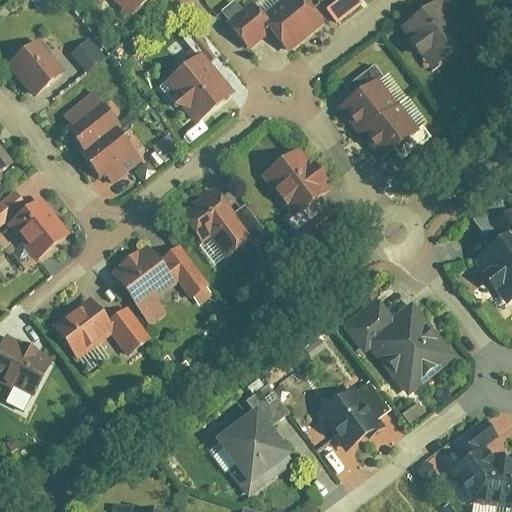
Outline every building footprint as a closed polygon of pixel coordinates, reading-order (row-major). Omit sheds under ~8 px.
[(114,0),(129,18),(151,0),(114,0)] [(321,26),(302,0),(280,0),(260,15),(271,30),(286,51),(321,26)] [(440,0),(400,29),(430,70),(471,40),(441,0),(440,0)] [(245,48),(271,30),(260,15),(254,6),(229,25),(245,48)] [(83,74),(104,57),(88,38),(67,55),(83,74)] [(7,66),(33,98),(63,74),(37,41),(7,66)] [(201,54),(160,86),(193,128),(234,96),(201,54)] [(342,87),(349,97),(375,78),(380,74),(373,64),(342,87)] [(357,133),(395,105),(375,78),(349,97),(335,107),(356,134),(357,133)] [(92,93),(62,117),(71,127),(100,103),(92,93)] [(63,133),(81,157),(119,127),(100,103),(71,127),(63,133)] [(357,133),(377,160),(394,147),(417,130),(397,104),(395,105),(357,133)] [(417,130),(394,147),(403,159),(431,139),(422,126),(417,130)] [(135,153),(117,131),(81,160),(99,182),(105,177),(134,153),(135,153)] [(146,151),(156,167),(177,153),(166,137),(146,151)] [(0,174),(14,164),(0,146),(0,174)] [(298,149),(260,176),(289,217),(327,190),(298,149)] [(105,177),(112,185),(141,162),(134,153),(105,177)] [(211,189),(176,216),(217,270),(252,243),(211,189)] [(7,224),(37,262),(68,239),(38,201),(7,224)] [(511,209),(489,226),(500,241),(511,232),(511,209)] [(323,217),(289,244),(298,256),(332,229),(323,217)] [(506,306),(511,300),(511,232),(500,241),(473,261),(506,306)] [(165,314),(156,302),(176,286),(158,263),(145,246),(109,273),(150,326),(165,314)] [(176,286),(189,302),(208,287),(177,248),(158,263),(176,286)] [(85,301),(50,328),(76,362),(111,335),(103,324),(85,301)] [(407,396),(455,359),(412,304),(391,319),(377,301),(342,328),(364,355),(371,350),(407,396)] [(111,335),(128,359),(149,344),(123,309),(103,324),(111,335)] [(221,314),(205,325),(214,337),(229,326),(221,314)] [(0,346),(0,377),(35,397),(51,367),(3,341),(0,346)] [(297,373),(310,362),(298,346),(285,357),(297,373)] [(356,392),(377,420),(390,410),(368,382),(356,392)] [(251,411),(266,430),(287,413),(266,385),(244,402),(251,411)] [(343,453),(380,424),(377,420),(356,392),(351,386),(314,415),(343,453)] [(252,497),(293,465),(266,430),(251,411),(210,442),(252,497)] [(456,440),(468,456),(484,444),(497,435),(485,419),(456,440)] [(468,456),(447,472),(471,503),(511,509),(511,461),(511,462),(495,459),(484,444),(468,456)] [(415,471),(426,487),(439,477),(428,462),(415,471)]
